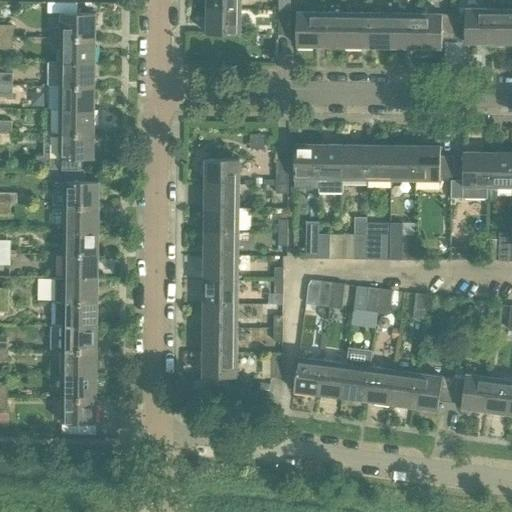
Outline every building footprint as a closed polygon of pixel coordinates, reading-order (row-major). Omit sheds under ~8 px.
[(206,0),(206,10),(241,10),(241,0),(206,0)] [(464,43),(489,43),(489,9),(465,9),(465,15),(454,15),(453,39),(464,39),(464,43)] [(489,43),(511,43),(511,9),(489,9),(489,43)] [(241,10),(206,10),(206,34),(241,34),(241,10)] [(278,35),(290,35),(290,10),(278,10),(278,35)] [(296,46),(321,47),(321,12),(296,12),(296,46)] [(321,47),(345,47),(345,13),(321,12),(321,47)] [(61,13),(61,38),(95,39),(95,13),(61,13)] [(345,47),(369,47),(369,13),(345,13),(345,47)] [(369,47),(393,48),(393,13),(369,13),(369,47)] [(393,48),(417,48),(417,14),(393,13),(393,48)] [(442,39),(453,39),(454,15),(442,14),(417,14),(417,48),(442,48),(442,39)] [(0,25),(0,37),(13,37),(13,25),(0,25)] [(13,37),(0,37),(0,49),(13,49),(13,37)] [(61,38),(60,62),(95,63),(95,39),(61,38)] [(48,86),(60,86),(94,87),(95,63),(60,62),(48,62),(48,86)] [(0,73),(0,85),(12,85),(12,73),(0,73)] [(12,85),(0,85),(0,97),(12,97),(12,85)] [(60,86),(60,110),(94,111),(94,87),(60,86)] [(60,110),(59,135),(94,136),(94,111),(60,110)] [(0,121),(0,133),(12,133),(12,121),(0,121)] [(12,133),(0,133),(0,145),(11,145),(12,133)] [(94,136),(59,135),(59,159),(94,159),(94,136)] [(294,179),(319,179),(319,144),(295,144),(294,179)] [(319,179),(343,179),(343,145),(319,144),(319,179)] [(343,179),(367,180),(367,145),(343,145),(343,179)] [(367,180),(391,180),(391,145),(367,145),(367,180)] [(391,180),(415,180),(416,146),(391,145),(391,180)] [(440,180),(451,180),(451,156),(440,156),(440,146),(416,146),(415,180),(440,181),(440,180)] [(451,156),(451,180),(463,180),(462,198),(487,198),(487,187),(487,152),(463,152),(463,156),(451,156)] [(487,187),(511,187),(511,153),(487,152),(487,187)] [(205,159),(205,183),(239,184),(239,159),(205,159)] [(276,160),(276,161),(276,184),(288,184),(288,160),(276,160)] [(52,206),(64,206),(99,207),(99,181),(84,181),(85,170),(64,169),(64,192),(56,192),(52,195),(52,206)] [(205,183),(204,208),(239,208),(239,184),(205,183)] [(288,184),(276,184),(276,193),(288,194),(288,184)] [(0,192),(0,204),(10,205),(16,205),(16,193),(0,192)] [(10,205),(0,204),(0,216),(10,217),(10,205)] [(64,206),(64,230),(98,231),(99,207),(64,206)] [(204,208),(204,232),(239,232),(239,208),(204,208)] [(278,220),(278,233),(287,233),(287,220),(278,220)] [(64,230),(64,254),(98,254),(98,231),(64,230)] [(204,232),(204,256),(238,256),(239,232),(204,232)] [(287,233),(278,233),(278,245),(287,246),(287,233)] [(305,258),(317,259),(318,234),(306,234),(305,258)] [(318,234),(317,259),(329,259),(330,234),(318,234)] [(354,259),(366,259),(366,235),(354,235),(354,259)] [(366,235),(366,259),(378,260),(378,235),(366,235)] [(402,260),(414,260),(414,236),(402,235),(402,260)] [(498,261),(510,262),(511,237),(499,237),(498,261)] [(0,241),(0,253),(10,253),(10,241),(0,241)] [(466,246),(450,246),(450,260),(466,260),(466,246)] [(10,253),(0,253),(0,265),(10,265),(10,253)] [(64,254),(63,278),(63,279),(98,279),(98,254),(64,254)] [(204,256),(204,280),(238,280),(238,256),(204,256)] [(274,268),(274,281),(283,281),(283,268),(274,268)] [(51,278),(51,302),(97,302),(98,279),(63,279),(63,278),(51,278)] [(204,280),(203,304),(238,305),(238,280),(204,280)] [(283,281),(274,281),(274,293),(283,293),(283,281)] [(318,306),(329,307),(333,283),(321,281),(318,306)] [(333,283),(329,307),(341,309),(344,284),(333,283)] [(365,312),(377,313),(380,289),(368,287),(365,312)] [(0,288),(0,300),(9,301),(9,289),(0,288)] [(380,289),(377,313),(389,315),(392,290),(380,289)] [(428,295),(416,293),(413,318),(425,319),(428,295)] [(9,301),(0,300),(0,312),(9,313),(9,301)] [(51,326),(97,327),(97,302),(51,302),(51,326)] [(203,304),(203,328),(237,329),(238,305),(203,304)] [(274,316),(274,329),(282,329),(283,316),(274,316)] [(97,327),(51,326),(51,350),(62,350),(97,351),(97,327)] [(203,328),(203,353),(237,353),(237,329),(203,328)] [(282,329),(274,329),(273,341),(282,341),(282,329)] [(0,336),(0,348),(8,349),(8,337),(0,336)] [(8,349),(0,348),(0,360),(8,361),(8,349)] [(62,350),(62,374),(97,375),(97,351),(62,350)] [(237,353),(203,353),(202,377),(237,377),(237,353)] [(270,378),(282,378),(282,353),(270,353),(270,378)] [(293,391),(318,394),(322,360),(298,357),(293,391)] [(318,394),(341,397),(345,363),(322,360),(318,394)] [(341,397),(366,401),(370,367),(345,363),(341,397)] [(366,401),(389,404),(393,370),(370,367),(366,401)] [(389,404),(413,407),(417,373),(393,370),(389,404)] [(439,401),(450,403),(453,378),(442,377),(442,376),(417,373),(413,407),(437,410),(439,401)] [(62,374),(62,398),(96,398),(97,375),(62,374)] [(485,411),(489,377),(466,374),(465,380),(453,378),(450,403),(461,404),(461,408),(485,411)] [(485,411),(510,415),(511,394),(511,380),(489,377),(485,411)] [(268,397),(270,385),(261,384),(260,396),(268,397)] [(96,398),(62,398),(62,423),(96,423),(96,398)]
